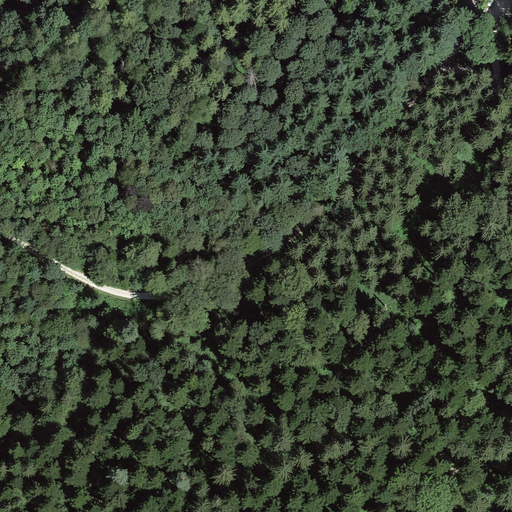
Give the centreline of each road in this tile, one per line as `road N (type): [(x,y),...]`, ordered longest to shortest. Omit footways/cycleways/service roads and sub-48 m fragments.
road 1 (track): [(0,231),(114,293),(161,297),(264,256),(306,226)]
road 2 (track): [(306,226),(491,14)]
road 3 (track): [(0,392),(38,429),(60,482),(119,511)]
road 4 (track): [(368,511),(511,448)]
road 5 (track): [(511,135),(498,83),(491,14),(498,0)]
road 6 (track): [(98,0),(58,48),(0,94)]
